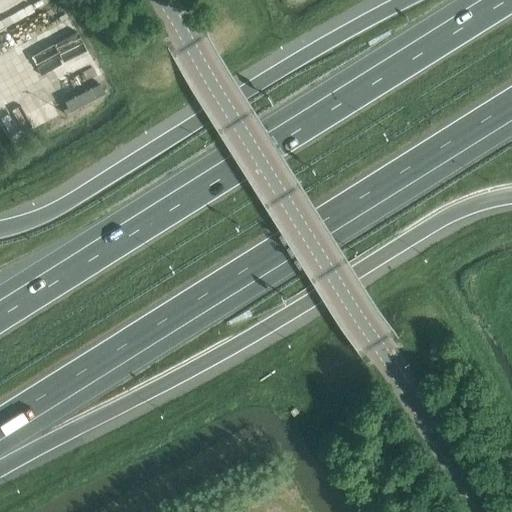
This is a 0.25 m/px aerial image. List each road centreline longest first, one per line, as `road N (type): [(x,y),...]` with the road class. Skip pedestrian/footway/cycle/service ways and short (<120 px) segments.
road 1 (motorway): [(0,432),(511,113)]
road 2 (motorway): [(507,0),(0,315)]
road 3 (motorway): [(0,454),(47,442),(214,358),(450,214),(511,194)]
road 4 (motorway): [(410,0),(75,199),(0,229)]
road 5 (tertiary): [(407,383),(173,0)]
road 6 (tertiary): [(407,383),(485,511)]
